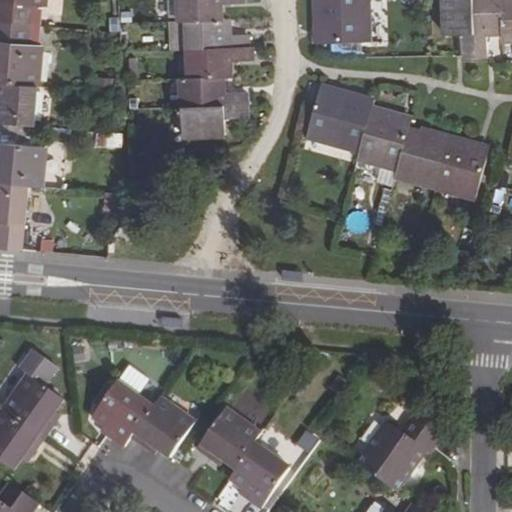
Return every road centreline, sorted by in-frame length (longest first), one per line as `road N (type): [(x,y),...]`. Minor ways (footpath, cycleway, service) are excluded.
road 1 (residential): [(0,276),(497,323)]
road 2 (residential): [(484,511),(497,323)]
road 3 (residential): [(175,511),(171,501),(116,484),(67,511)]
